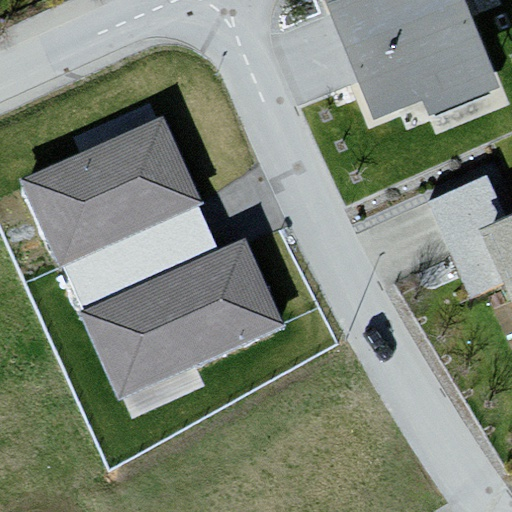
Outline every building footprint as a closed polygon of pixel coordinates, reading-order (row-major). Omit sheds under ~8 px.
[(453,0),(331,0),(316,6),(350,88),(368,132),(418,110),(424,126),(425,127),(432,124),(493,98),(453,0)] [(163,119),(24,184),(58,266),(63,264),(196,205),(200,203),(163,119)] [(487,181),(428,207),(450,260),(470,306),(501,290),(478,240),(507,227),(487,181)] [(511,225),(507,227),(478,240),(501,290),(511,315),(511,225)] [(83,309),(80,310),(117,399),(284,325),(247,244),(244,238),(218,250),(83,309)]
